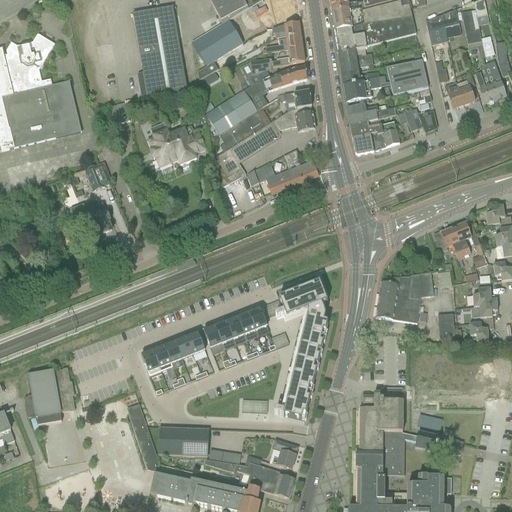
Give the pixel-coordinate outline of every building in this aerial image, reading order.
[(208,0),(223,26),(228,23),(249,10),(243,0),(208,0)] [(265,1),(264,0),(243,0),(249,10),(254,7),(258,4),(265,1)] [(272,0),(274,10),(295,6),(294,0),(272,0)] [(362,27),(411,18),(408,0),(362,12),(362,11),(349,13),(349,12),(331,15),(334,33),(349,30),(362,27)] [(400,0),(362,0),(365,9),(400,0)] [(497,14),(496,10),(494,0),(486,2),(489,16),(497,14)] [(483,1),(473,5),(476,20),(487,18),(483,1)] [(331,14),(331,15),(349,12),(349,13),(362,11),(362,10),(361,4),(349,6),(348,3),(330,6),(331,14)] [(295,6),(274,10),(276,23),(297,19),(295,6)] [(173,9),(133,16),(143,76),(148,105),(188,98),(173,9)] [(455,12),(425,24),(428,34),(459,26),(458,22),(455,12)] [(475,32),(471,13),(461,15),(467,47),(482,44),(479,31),(475,32)] [(239,16),(228,23),(231,28),(242,22),(239,16)] [(415,36),(414,32),(411,18),(362,27),(349,30),(334,33),(336,44),(338,56),(356,53),(355,52),(364,51),(366,50),(366,49),(372,47),(401,40),(415,36)] [(48,29),(46,19),(40,20),(27,23),(30,34),(48,29)] [(242,22),(231,28),(235,34),(246,28),(242,22)] [(223,26),(192,44),(206,68),(213,64),(227,55),(232,52),(242,47),(242,46),(238,40),(235,34),(231,28),(228,23),(223,26)] [(265,53),(262,53),(263,57),(274,56),(288,53),(302,51),(301,39),(300,37),(299,25),(283,28),(271,31),(272,37),(285,34),(286,39),(286,41),(278,42),(279,48),(265,50),(265,53)] [(246,28),(235,34),(238,40),(249,34),(246,28)] [(50,39),(48,29),(30,34),(32,43),(50,39)] [(249,34),(238,40),(242,46),(253,39),(249,34)] [(52,48),(50,39),(32,43),(34,52),(52,48)] [(490,44),(482,46),(483,49),(485,60),(493,57),(490,44)] [(55,57),(52,48),(34,52),(36,62),(55,57)] [(305,64),(302,51),(288,53),(289,60),(276,63),(270,64),(270,62),(250,65),(252,79),(249,81),(253,88),(264,81),(269,78),(267,73),(271,73),(271,70),(280,68),(305,64)] [(365,58),(364,51),(355,52),(356,53),(338,56),(340,66),(352,65),(353,66),(357,65),(357,64),(372,61),(371,57),(365,58)] [(57,67),(55,57),(36,62),(38,71),(57,67)] [(506,57),(497,58),(499,69),(503,80),(508,78),(511,86),(509,87),(511,95),(511,94),(511,75),(511,76),(508,66),(506,57)] [(373,68),(372,61),(357,64),(357,65),(353,66),(352,65),(340,66),(342,78),(359,75),(358,71),(373,68)] [(421,61),(386,69),(390,85),(390,88),(393,99),(428,91),(421,61)] [(198,83),(217,73),(213,64),(206,68),(197,74),(198,83)] [(494,64),(483,67),(487,77),(489,85),(496,102),(506,99),(497,71),(494,64)] [(59,76),(57,67),(38,71),(41,80),(59,76)] [(299,84),(307,82),(305,69),(295,71),(292,72),(279,76),(270,81),(270,78),(269,78),(264,81),(268,90),(269,94),(294,85),(299,84)] [(445,84),(443,72),(436,73),(439,85),(445,84)] [(385,86),(384,79),(380,80),(378,75),(366,77),(367,78),(360,79),(359,75),(342,78),(346,105),(371,100),(370,92),(390,88),(390,85),(385,86)] [(41,80),(43,91),(62,86),(59,76),(41,80)] [(496,102),(489,85),(486,77),(482,79),(481,76),(474,78),(484,107),(496,102)] [(253,88),(202,119),(208,128),(211,126),(218,137),(217,138),(218,139),(219,139),(224,146),(228,152),(266,128),(250,102),(268,90),(264,81),(253,88)] [(475,104),(470,90),(469,89),(467,83),(466,84),(456,87),(455,85),(464,108),(475,104)] [(464,108),(455,85),(456,88),(451,89),(450,87),(444,89),(447,98),(452,112),(464,108)] [(65,101),(62,90),(44,95),(46,105),(65,101)] [(311,109),(309,93),(277,98),(278,105),(295,102),(296,111),(311,109)] [(431,104),(430,99),(418,101),(419,107),(431,104)] [(67,110),(65,101),(46,105),(49,114),(67,110)] [(128,105),(118,107),(118,106),(109,109),(114,126),(129,123),(126,109),(129,109),(128,105)] [(378,113),(377,108),(365,111),(364,106),(346,111),(348,120),(378,113)] [(315,131),(312,115),(311,109),(296,111),(293,112),(290,112),(290,113),(282,118),(284,132),(296,130),(297,134),(302,134),(315,131)] [(69,119),(67,110),(49,114),(51,124),(69,119)] [(378,113),(348,120),(350,129),(368,125),(380,122),(395,118),(393,110),(387,111),(378,113)] [(416,112),(410,114),(417,132),(423,130),(419,120),(416,112)] [(417,132),(410,114),(404,115),(407,125),(411,134),(417,132)] [(436,131),(432,114),(419,120),(423,130),(425,135),(436,131)] [(223,155),(211,163),(216,193),(246,177),(241,171),(238,165),(276,142),(278,133),(284,132),(282,118),(266,128),(228,152),(223,155)] [(72,129),(69,119),(51,124),(53,133),(72,129)] [(394,124),(381,127),(380,122),(368,125),(350,129),(352,140),(378,135),(378,137),(396,134),(394,124)] [(5,123),(0,123),(0,141),(8,140),(7,134),(8,134),(5,123)] [(74,138),(72,129),(53,133),(55,142),(74,138)] [(153,140),(148,142),(160,170),(178,162),(180,167),(196,161),(194,156),(205,152),(201,142),(199,136),(195,137),(188,140),(185,134),(184,131),(168,138),(166,132),(152,138),(153,140)] [(399,146),(396,134),(378,137),(378,135),(352,140),(355,156),(357,157),(373,154),(399,146)] [(76,147),(74,138),(55,142),(58,152),(76,147)] [(8,140),(0,141),(0,158),(13,156),(10,145),(9,145),(8,140)] [(78,157),(76,147),(58,152),(60,161),(78,157)] [(296,153),(283,159),(287,167),(299,161),(296,153)] [(13,156),(0,158),(0,176),(2,176),(4,176),(9,175),(14,174),(14,173),(16,173),(15,167),(16,167),(13,156)] [(60,161),(62,171),(75,168),(75,169),(81,167),(78,157),(60,161)] [(312,163),(289,172),(295,187),(318,178),(312,163)] [(295,187),(289,172),(275,178),(273,173),(269,165),(254,174),(259,186),(266,183),(268,188),(268,189),(271,197),(295,187)] [(111,186),(103,166),(85,173),(93,194),(105,189),(104,188),(111,186)] [(259,186),(254,174),(247,177),(251,189),(259,186)] [(54,187),(48,189),(51,196),(56,193),(54,187)] [(98,236),(98,237),(112,232),(108,223),(110,222),(107,214),(105,215),(102,206),(85,213),(83,207),(71,212),(77,226),(80,225),(81,225),(84,233),(87,232),(90,240),(98,236)] [(488,229),(499,227),(511,225),(511,219),(504,220),(502,209),(491,210),(492,216),(486,217),(488,229)] [(511,230),(511,228),(511,225),(499,227),(500,238),(495,239),(496,251),(502,250),(508,249),(507,243),(511,242),(511,234),(511,231),(511,230)] [(457,229),(453,231),(464,258),(468,257),(470,256),(465,243),(471,241),(474,249),(476,249),(480,247),(477,238),(475,234),(472,226),(466,228),(465,226),(462,227),(461,226),(457,228),(457,229)] [(464,258),(453,231),(448,233),(448,232),(444,233),(444,234),(440,236),(443,242),(436,245),(441,255),(447,253),(447,251),(453,249),(458,263),(465,261),(464,258)] [(511,242),(507,243),(508,249),(502,250),(504,266),(493,268),(511,265),(511,242)] [(479,258),(475,259),(479,269),(487,266),(483,256),(479,258)] [(511,271),(511,265),(493,268),(495,279),(500,278),(501,284),(511,282),(511,277),(511,271)] [(439,275),(440,290),(453,288),(451,274),(439,275)] [(381,284),(378,302),(375,320),(393,323),(393,322),(416,326),(419,309),(420,303),(417,302),(418,300),(426,299),(433,299),(430,275),(411,278),(411,279),(399,280),(386,280),(385,285),(381,284)] [(477,275),(465,278),(467,284),(478,281),(477,275)] [(283,313),(275,317),(277,321),(285,318),(286,321),(321,307),(327,305),(319,284),(278,300),(279,303),(283,313)] [(473,298),(474,310),(479,310),(479,309),(485,309),(485,303),(491,303),(490,292),(491,292),(490,285),(478,286),(478,298),(473,298)] [(496,302),(491,303),(485,303),(485,309),(479,309),(479,310),(480,322),(481,326),(481,327),(493,326),(493,320),(492,320),(492,315),(497,314),(496,302)] [(274,411),(273,416),(304,423),(328,325),(323,323),(325,317),(322,309),(308,315),(284,414),(274,411)] [(259,311),(248,315),(255,333),(266,329),(259,311)] [(248,315),(237,320),(244,338),(255,333),(248,315)] [(438,318),(439,332),(440,345),(455,344),(452,317),(438,318)] [(237,320),(226,324),(233,342),(244,338),(237,320)] [(226,324),(214,328),(221,346),(233,342),(226,324)] [(494,331),(493,326),(481,327),(481,326),(469,327),(470,339),(476,339),(476,344),(488,343),(487,332),(494,331)] [(214,328),(203,333),(210,351),(221,346),(214,328)] [(197,335),(186,340),(193,358),(204,353),(197,335)] [(186,340),(175,344),(182,362),(193,358),(186,340)] [(175,344),(163,349),(172,370),(171,366),(182,362),(175,344)] [(163,349),(152,353),(161,374),(172,370),(163,349)] [(152,353),(141,357),(149,379),(161,374),(152,353)] [(228,362),(222,364),(225,371),(230,369),(229,365),(228,362)] [(61,424),(60,415),(60,413),(75,411),(68,371),(53,373),(53,372),(28,377),(32,398),(24,399),(27,420),(35,418),(35,420),(37,419),(38,428),(61,424)] [(182,380),(177,382),(178,385),(179,389),(185,387),(182,380)] [(449,511),(447,511),(447,501),(442,500),(442,497),(451,497),(451,482),(428,481),(428,479),(418,479),(418,484),(422,484),(421,489),(407,488),(407,496),(383,495),(383,480),(381,480),(381,478),(404,479),(405,442),(416,445),(418,439),(402,436),(403,404),(393,404),(393,397),(383,397),(380,397),(380,396),(374,396),(374,398),(363,397),(363,410),(360,410),(359,456),(356,456),(355,472),(357,472),(357,510),(348,510),(348,511),(449,511)] [(238,401),(220,401),(219,415),(238,415),(238,401)] [(139,407),(129,410),(132,419),(130,420),(147,472),(159,467),(147,430),(139,407)] [(0,435),(2,441),(4,447),(14,443),(4,416),(3,416),(0,417),(0,435)] [(159,430),(158,457),(207,459),(208,432),(159,430)] [(419,434),(418,439),(416,445),(415,450),(439,455),(439,458),(448,460),(448,456),(455,458),(455,457),(460,458),(460,454),(461,454),(462,449),(461,449),(462,445),(458,444),(452,442),(453,435),(444,433),(443,439),(433,437),(434,435),(429,434),(428,436),(419,434)] [(275,442),(272,451),(281,454),(279,461),(274,460),(272,466),(291,472),(296,458),(295,457),(298,449),(275,442)] [(210,452),(208,463),(239,467),(240,457),(210,452)] [(246,464),(250,465),(259,468),(261,462),(247,458),(246,464)] [(237,474),(239,467),(208,463),(206,462),(205,467),(236,476),(237,474)] [(239,467),(237,474),(243,476),(239,487),(249,489),(260,492),(289,501),(295,482),(278,477),(275,476),(276,473),(259,468),(250,465),(248,469),(239,467)] [(257,504),(260,492),(249,489),(247,495),(191,482),(190,485),(155,477),(150,497),(186,505),(186,506),(194,508),(194,507),(217,511),(258,511),(260,505),(257,504)]
